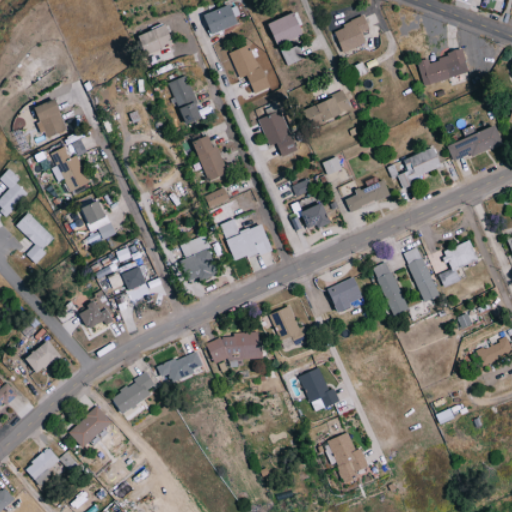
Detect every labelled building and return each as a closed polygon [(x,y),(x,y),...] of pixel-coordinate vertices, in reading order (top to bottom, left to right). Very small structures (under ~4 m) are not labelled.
[(238,24),(232,4),(204,13),(210,33),(238,24)] [(304,35),(295,12),(269,22),(277,45),(304,35)] [(342,51),(366,44),(361,30),(369,28),(365,17),(335,27),(342,51)] [(174,42),(165,23),(139,35),(147,54),(174,42)] [(229,52),(238,78),(247,75),(253,93),(268,88),(251,44),(229,52)] [(303,59),(298,44),(281,50),(286,64),(303,59)] [(468,73),(462,51),(429,59),(428,58),(417,61),(423,85),(468,73)] [(202,118),(187,75),(169,81),(184,124),(202,118)] [(351,111),(345,92),(306,106),(312,125),(351,111)] [(68,129),(54,98),(33,108),(46,138),(68,129)] [(267,146),(276,143),(281,156),(295,151),(278,104),(255,112),(267,146)] [(447,145),(453,162),(503,143),(496,125),(447,145)] [(193,141),(206,181),(225,175),(213,135),(193,141)] [(51,151),(55,166),(51,167),(56,182),(64,179),(68,191),(88,184),(78,155),(69,158),(65,147),(51,151)] [(404,159),(408,171),(397,175),(403,188),(414,184),(412,179),(442,166),(435,147),(404,159)] [(331,181),(345,176),(338,156),(324,161),(331,181)] [(0,177),(0,179),(9,188),(0,197),(0,208),(6,215),(27,192),(16,182),(19,178),(9,168),(0,177)] [(209,208),(229,200),(224,187),(203,195),(209,208)] [(80,207),(88,231),(98,228),(101,239),(115,234),(111,221),(107,223),(99,201),(80,207)] [(15,226),(35,243),(26,254),(36,263),(47,251),(44,248),(54,237),(27,213),(15,226)] [(271,248),(262,223),(239,232),(234,219),(219,224),(233,262),(271,248)] [(179,245),(185,257),(208,246),(203,234),(179,245)] [(478,260),(471,240),(442,251),(450,270),(438,274),(443,287),(460,280),(455,268),(478,260)] [(439,295),(418,246),(403,253),(424,301),(439,295)] [(184,259),(195,282),(218,270),(207,248),(184,259)] [(372,267),(393,315),(407,309),(387,261),(372,267)] [(353,306),(351,302),(363,296),(354,277),(327,289),(338,313),(353,306)] [(77,312),(89,332),(112,319),(99,298),(77,312)] [(269,315),(285,349),(306,338),(301,327),(299,328),(288,306),(269,315)] [(262,358),(261,334),(209,336),(210,361),(228,360),(228,367),(238,366),(237,359),(262,358)] [(511,351),(506,337),(476,351),(482,365),(511,351)] [(60,357),(50,341),(25,356),(36,373),(60,357)] [(167,375),(171,382),(203,368),(195,350),(157,367),(162,377),(167,375)] [(313,412),(339,401),(334,388),(328,391),(319,368),(299,376),(313,412)] [(122,413),(158,390),(147,373),(111,396),(122,413)] [(0,409),(17,394),(6,382),(0,388),(0,409)] [(69,433),(83,448),(111,421),(96,406),(69,433)] [(367,466),(360,448),(355,450),(348,432),(327,441),(344,483),(359,477),(356,471),(367,466)] [(25,467),(41,487),(55,477),(48,469),(59,460),(50,448),(25,467)] [(0,490),(0,511),(15,501),(5,487),(0,490)]
